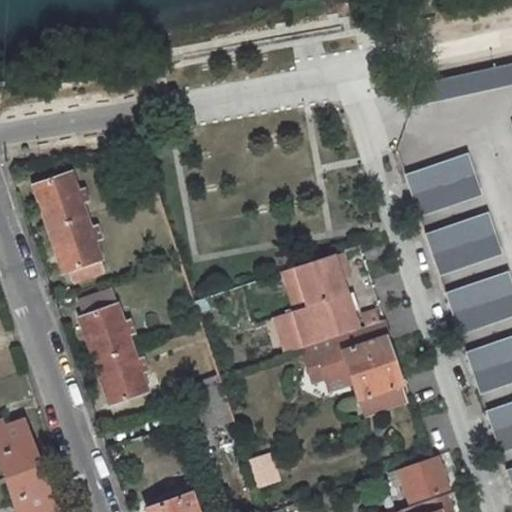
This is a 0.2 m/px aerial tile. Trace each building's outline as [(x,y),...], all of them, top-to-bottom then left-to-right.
[(418,85),(411,105),(449,97),(448,93),(477,86),(478,90),(511,83),(507,65),(418,85)] [(448,93),(449,97),(478,90),(477,86),(448,93)] [(136,180),(150,176),(140,146),(126,151),(136,180)] [(480,190),(468,158),(407,179),(418,212),(480,190)] [(41,209),(48,229),(83,216),(79,204),(87,201),(83,188),(76,191),(70,174),(38,185),(46,207),(41,209)] [(88,229),(83,216),(48,229),(55,250),(60,248),(68,270),(101,258),(94,241),(101,239),(96,226),(88,229)] [(438,271),(500,250),(488,217),(427,238),(438,271)] [(340,253),(294,268),(307,307),(294,312),(300,329),(353,312),(342,280),(339,273),(346,270),(340,253)] [(294,312),(307,307),(294,268),(281,273),(294,312)] [(348,277),(346,270),(339,273),(342,280),(348,277)] [(511,311),(511,285),(509,276),(447,298),(458,330),(511,311)] [(206,298),(195,301),(199,314),(210,310),(206,298)] [(88,341),(95,361),(130,349),(126,337),(134,334),(130,321),(123,324),(117,306),(85,317),(92,339),(88,341)] [(391,335),(385,320),(301,348),(306,364),(319,360),(325,378),(329,391),(345,386),(344,384),(351,381),(352,384),(358,400),(402,386),(386,337),(391,335)] [(511,377),(511,341),(467,357),(478,389),(511,377)] [(130,349),(95,361),(102,382),(107,380),(114,402),(147,391),(141,374),(147,372),(143,359),(135,362),(130,349)] [(325,378),(319,360),(306,364),(312,382),(325,378)] [(219,376),(190,386),(195,400),(224,390),(219,376)] [(407,401),(402,386),(358,400),(363,416),(407,401)] [(224,390),(195,400),(200,414),(229,404),(224,390)] [(229,404),(200,414),(205,429),(234,419),(229,404)] [(511,407),(487,416),(498,448),(511,442),(511,407)] [(0,422),(0,463),(5,477),(22,471),(24,479),(41,473),(23,421),(3,429),(1,422),(0,422)] [(278,479),(269,453),(259,456),(269,483),(278,479)] [(269,483),(259,456),(248,460),(257,487),(269,483)] [(448,489),(436,456),(398,469),(410,502),(448,489)] [(24,479),(22,471),(5,477),(17,511),(48,511),(54,510),(41,473),(24,479)] [(146,509),(146,511),(207,511),(200,490),(146,509)] [(395,511),(439,511),(449,508),(445,495),(395,511)]
